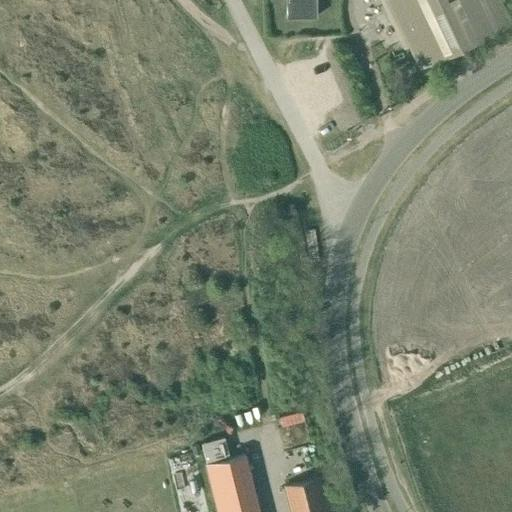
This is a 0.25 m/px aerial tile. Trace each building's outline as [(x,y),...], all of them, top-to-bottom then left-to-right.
[(285,0),(286,16),(316,16),(315,0),(285,0)] [(419,67),(433,61),(488,35),(511,23),(500,0),(386,0),(398,24),(419,67)] [(199,452),(197,444),(190,446),(192,454),(199,452)] [(258,511),(244,453),(205,463),(217,511),(258,511)] [(327,511),(318,476),(283,484),(289,511),(327,511)]
